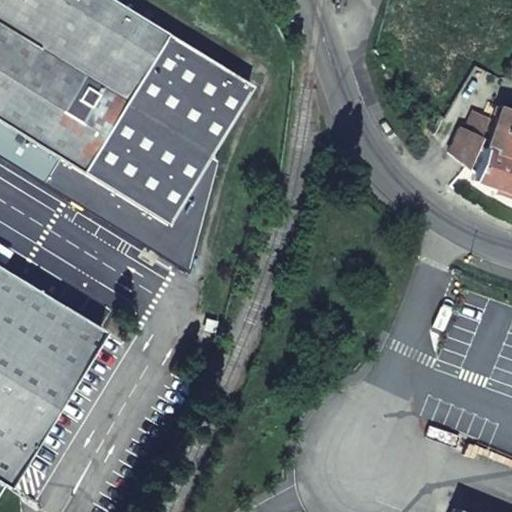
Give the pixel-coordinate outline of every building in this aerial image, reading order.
[(0,0),(0,158),(187,275),(218,162),(209,156),(251,87),(109,0),(0,0)] [(511,112),(498,107),(483,149),(511,159),(511,112)] [(469,110),(461,129),(480,136),(480,137),(488,118),(469,110)] [(457,128),(447,151),(446,153),(467,169),(480,137),(480,136),(461,129),(457,128)] [(511,159),(483,149),(474,175),(472,180),(511,195),(511,159)] [(0,483),(4,486),(100,332),(0,270),(0,483)]
